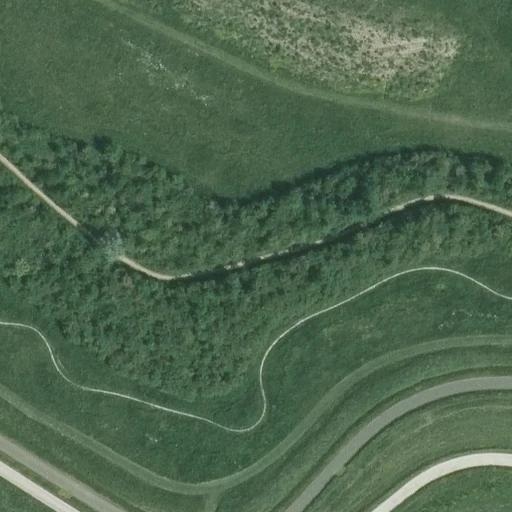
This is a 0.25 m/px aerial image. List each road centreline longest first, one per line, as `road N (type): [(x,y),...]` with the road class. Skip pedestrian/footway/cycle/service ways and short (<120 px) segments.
road 1 (track): [(511,299),(444,268),(384,281),(275,341),(243,401),(209,418),(77,383),(0,320)]
road 2 (unknown): [(0,375),(159,487),(223,493),(312,413),(408,344),(511,334)]
